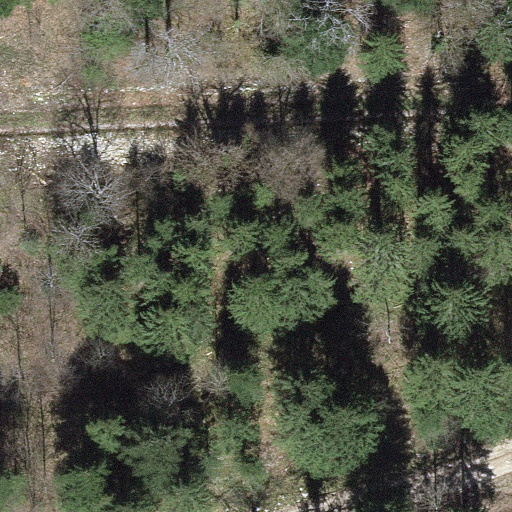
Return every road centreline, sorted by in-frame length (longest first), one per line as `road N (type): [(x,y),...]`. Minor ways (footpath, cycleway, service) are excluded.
road 1 (track): [(0,113),(511,96)]
road 2 (track): [(322,511),(511,457)]
